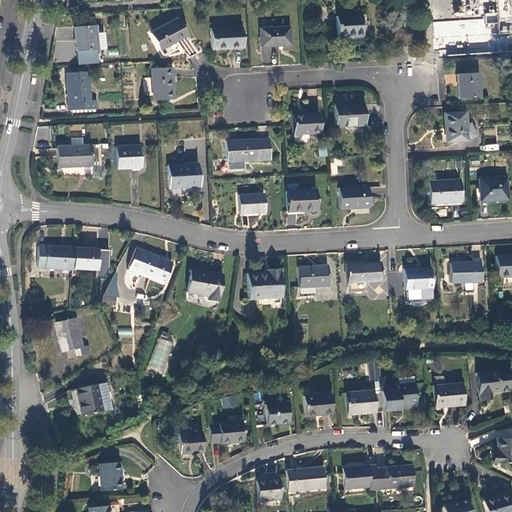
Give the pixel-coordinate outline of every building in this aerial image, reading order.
[(360,15),(335,16),(336,37),(362,36),(360,15)] [(159,50),(186,36),(177,19),(150,33),(159,50)] [(96,49),(95,33),(94,25),(73,27),(75,51),(96,49)] [(288,26),(259,28),(260,47),(289,45),(288,26)] [(210,50),(242,48),(241,27),(209,28),(210,50)] [(103,32),(95,33),(96,49),(104,49),(103,32)] [(508,36),(446,40),(447,55),(509,51),(508,47),(508,36)] [(172,99),(171,67),(150,68),(152,100),(172,99)] [(96,100),(89,101),(87,72),(65,73),(67,103),(68,110),(96,109),(96,100)] [(477,73),(456,74),(457,98),(478,97),(477,73)] [(363,103),(333,105),(334,127),(364,125),(363,103)] [(443,113),(445,142),(466,141),(466,139),(470,139),(476,136),(475,129),(471,122),(465,125),(464,112),(443,113)] [(318,113),(291,115),(292,135),(319,133),(318,113)] [(69,138),(69,146),(82,145),(81,137),(69,138)] [(225,141),(226,162),(227,162),(243,161),(269,159),(268,140),(256,140),(256,139),(225,141)] [(69,146),(56,146),(57,168),(92,166),(90,144),(82,145),(69,146)] [(139,145),(115,146),(116,169),(141,168),(139,145)] [(316,149),(317,157),(325,156),(325,148),(316,149)] [(471,156),(470,165),(479,166),(480,157),(471,156)] [(243,169),(243,161),(227,162),(228,170),(243,169)] [(198,164),(166,166),(168,188),(199,186),(198,164)] [(477,179),(478,201),(505,200),(503,178),(477,179)] [(429,204),(461,202),(459,180),(427,181),(429,204)] [(337,187),(338,208),(368,207),(367,185),(337,187)] [(285,192),(286,211),(316,210),(315,190),(285,192)] [(239,214),(264,212),(263,194),(238,195),(239,214)] [(72,269),(73,248),(38,246),(37,267),(72,269)] [(73,248),(72,269),(95,270),(97,250),(73,248)] [(127,269),(163,284),(171,263),(135,248),(127,269)] [(511,254),(494,256),(495,278),(504,277),(504,284),(511,283),(511,254)] [(449,283),(479,282),(479,259),(471,259),(471,262),(449,263),(449,283)] [(380,281),(379,263),(345,265),(346,283),(348,283),(349,293),(366,292),(366,282),(380,281)] [(328,286),(327,266),(297,268),(298,297),(312,296),(311,287),(328,286)] [(430,289),(429,268),(402,269),(403,290),(412,290),(413,300),(430,299),(430,289)] [(206,300),(217,302),(222,275),(189,269),(186,293),(207,296),(206,300)] [(246,274),(247,299),(280,297),(279,269),(265,270),(265,273),(246,274)] [(115,297),(102,295),(101,304),(114,306),(115,297)] [(81,347),(74,318),(54,323),(61,352),(74,349),(75,356),(89,353),(87,345),(81,347)] [(132,327),(118,328),(119,336),(132,335),(132,327)] [(159,339),(166,342),(168,336),(162,333),(159,339)] [(378,379),(376,357),(372,358),(373,366),(367,367),(369,380),(378,379)] [(511,368),(506,370),(475,373),(478,399),(489,398),(489,393),(509,391),(511,390),(511,368)] [(412,376),(396,378),(397,385),(413,383),(412,376)] [(75,389),(80,415),(110,410),(104,383),(75,389)] [(399,405),(415,404),(413,383),(397,385),(396,385),(397,389),(380,391),(382,411),(399,409),(399,408),(399,405)] [(460,383),(431,386),(433,407),(463,405),(460,383)] [(372,390),(343,393),(346,415),(374,412),(372,390)] [(303,416),(330,414),(328,393),(301,396),(303,416)] [(223,408),(235,405),(233,396),(221,399),(223,408)] [(287,422),(285,402),(250,406),(252,426),(287,422)] [(217,423),(217,425),(207,426),(209,443),(219,442),(219,443),(243,441),(241,421),(217,423)] [(126,425),(119,428),(121,434),(129,430),(126,425)] [(172,445),(178,444),(179,454),(202,452),(200,432),(187,433),(186,428),(184,426),(170,427),(168,430),(169,442),(172,445)] [(491,463),(511,463),(511,438),(495,438),(495,453),(491,453),(491,463)] [(98,464),(100,491),(121,489),(118,462),(98,464)] [(375,469),(377,489),(412,486),(410,465),(375,469)] [(343,489),(368,487),(369,490),(377,489),(375,469),(374,466),(341,469),(343,489)] [(284,471),(286,492),(324,488),(322,467),(284,471)] [(257,501),(280,499),(278,479),(255,481),(257,501)] [(511,511),(511,508),(508,493),(482,500),(484,511),(511,511)] [(469,511),(466,500),(441,506),(443,511),(469,511)]
